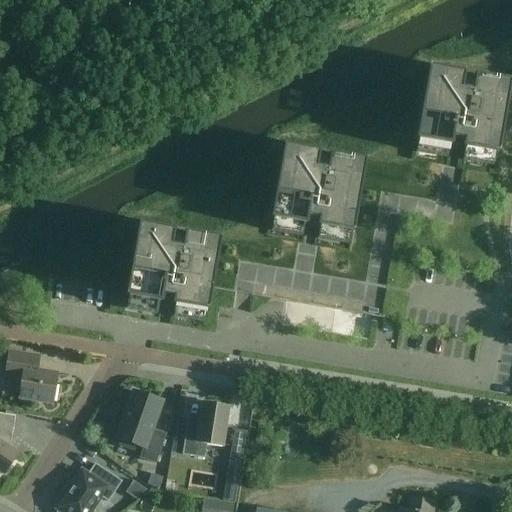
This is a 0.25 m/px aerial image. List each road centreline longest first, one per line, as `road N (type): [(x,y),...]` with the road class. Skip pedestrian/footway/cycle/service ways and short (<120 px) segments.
road 1 (track): [(0,206),(395,0)]
road 2 (residential): [(19,511),(123,353)]
